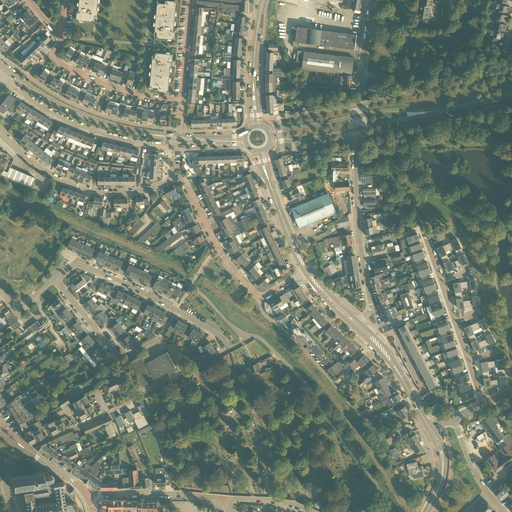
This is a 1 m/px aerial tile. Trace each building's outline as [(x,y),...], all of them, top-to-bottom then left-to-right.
[(79,0),(78,12),(77,12),(76,20),(94,22),(94,17),(97,17),(98,0),(79,0)] [(248,13),(249,0),(241,0),(242,0),(241,6),(241,13),(248,13)] [(347,0),(346,3),(345,9),(347,8),(352,9),(359,11),(361,3),(361,0),(347,0)] [(431,7),(432,0),(421,0),(419,17),(429,19),(430,14),(427,13),(429,7),(431,7)] [(454,0),(446,0),(444,14),(451,15),(454,0)] [(157,38),(167,39),(174,39),(175,31),(174,31),(176,1),(168,1),(165,1),(165,4),(157,3),(155,33),(157,33),(157,38)] [(197,1),(197,4),(217,6),(217,10),(231,13),(240,14),(240,13),(241,13),(241,6),(223,4),(197,1)] [(497,13),(498,13),(502,15),(503,12),(507,13),(508,11),(509,11),(510,7),(506,6),(500,5),(499,10),(498,9),(497,13)] [(206,10),(206,8),(203,8),(196,7),(196,17),(202,17),(203,10),(206,10)] [(21,25),(31,16),(30,16),(31,15),(29,13),(29,14),(27,11),(16,19),(18,22),(21,25)] [(239,16),(240,14),(231,13),(230,16),(239,17),(238,21),(236,21),(235,24),(244,26),(246,17),(239,16)] [(501,21),(505,22),(506,20),(507,16),(502,15),(498,13),(496,18),(495,18),(494,22),(500,23),(501,21)] [(33,25),(32,24),(35,21),(31,16),(21,25),(19,26),(20,28),(24,26),(26,28),(30,26),(30,27),(33,25)] [(204,27),(204,25),(205,18),(202,17),(196,17),(195,26),(204,27)] [(493,31),(494,31),(499,33),(500,30),(504,31),(505,29),(506,25),(500,23),(494,22),(492,21),(491,27),(494,28),(493,31)] [(243,35),(244,26),(235,24),(234,31),(231,30),(226,29),(226,35),(230,35),(233,36),(239,37),(240,34),(243,35)] [(195,26),(194,35),(200,36),(203,36),(204,29),(204,27),(195,26)] [(293,40),(292,46),(299,47),(300,42),(349,49),(350,49),(355,50),(357,35),(297,27),(295,40),(293,40)] [(497,39),(501,40),(502,37),(503,38),(504,34),(499,33),(494,31),(493,36),(491,36),(489,43),(496,45),(497,42),(496,42),(497,39)] [(41,38),(46,44),(50,40),(45,34),(41,38)] [(41,48),(46,44),(41,38),(36,43),(41,48)] [(8,46),(5,42),(4,42),(0,46),(0,48),(4,52),(9,47),(8,46)] [(37,53),(41,48),(36,43),(32,47),(37,53)] [(277,54),(278,45),(269,44),(269,50),(274,51),(274,53),(267,52),(266,61),(273,62),(274,54),(277,54)] [(75,56),(78,51),(71,46),(64,57),(70,60),(73,55),(75,56)] [(242,47),(235,47),(232,46),(231,53),(224,53),(223,57),(234,58),(234,56),(241,56),(242,47)] [(33,57),(37,53),(32,47),(27,51),(33,57)] [(86,54),(81,52),(82,50),(79,49),(78,51),(75,56),(78,58),(75,63),(81,66),(85,57),(86,54)] [(28,61),(33,57),(27,51),(23,56),(28,61)] [(298,51),(296,63),(303,63),(302,71),(352,74),(354,58),(298,51)] [(173,54),(170,54),(155,53),(155,58),(152,58),(150,87),(158,88),(157,91),(168,92),(171,63),(172,63),(173,54)] [(24,66),(28,61),(23,56),(18,60),(24,66)] [(94,59),(91,58),(90,60),(85,57),(81,66),(86,68),(89,63),(92,64),(94,59)] [(230,68),(230,69),(240,69),(241,60),(234,60),(234,58),(223,57),(223,62),(234,62),(234,68),(230,68)] [(98,73),(101,64),(102,62),(97,60),(94,59),(92,64),(94,65),(92,71),(98,73)] [(112,69),(113,67),(115,62),(112,61),(112,62),(110,66),(108,71),(111,72),(109,78),(115,80),(118,71),(112,69)] [(273,68),(273,62),(266,61),(266,70),(272,71),(272,72),(282,72),(282,69),(273,68)] [(108,71),(110,66),(108,64),(107,67),(101,64),(98,73),(103,76),(105,70),(108,71)] [(240,69),(230,69),(229,76),(222,75),(222,79),(233,80),(233,78),(240,78),(240,69)] [(45,80),(48,82),(49,79),(54,72),(51,70),(49,74),(44,71),(40,76),(39,76),(39,77),(42,80),(41,80),(42,80),(44,81),(45,80)] [(125,77),(127,71),(124,70),(124,73),(118,71),(115,80),(120,82),(122,76),(125,77)] [(127,84),(133,85),(135,76),(129,74),(130,72),(127,71),(125,77),(128,78),(127,84)] [(57,74),(54,72),(49,79),(48,82),(50,83),(49,85),(52,86),(51,87),(52,87),(52,86),(55,88),(59,81),(54,78),(57,74)] [(282,77),(282,72),(272,72),(272,74),(266,74),(266,83),(272,83),(276,83),(276,77),(282,77)] [(344,76),(343,86),(351,87),(352,76),(344,76)] [(64,83),(59,81),(55,88),(57,90),(58,90),(60,91),(61,90),(63,91),(69,81),(66,80),(64,83)] [(68,96),(71,97),(75,89),(70,87),(72,83),(69,81),(63,91),(66,93),(65,94),(68,95),(67,96),(68,96)] [(233,91),(240,91),(240,82),(230,82),(230,91),(233,91)] [(276,90),(276,83),(272,83),(266,83),(266,92),(272,92),(275,92),(275,93),(281,93),(281,90),(279,90),(276,90)] [(80,92),(75,89),(71,97),(74,99),(73,99),(74,99),(76,100),(77,98),(80,100),(85,89),(82,88),(80,92)] [(85,104),(88,105),(91,97),(86,95),(88,90),(85,89),(80,100),(83,101),(82,103),(84,104),(85,104)] [(276,97),(279,97),(282,96),(282,93),(281,93),(275,93),(276,95),(273,95),(266,96),(267,105),(277,104),(276,97)] [(10,95),(10,94),(1,106),(0,106),(0,113),(6,119),(10,114),(10,113),(7,110),(16,99),(15,99),(10,95)] [(96,99),(91,97),(88,105),(90,106),(90,107),(91,106),(93,107),(94,106),(97,107),(101,96),(98,95),(96,99)] [(111,113),(114,105),(108,104),(110,99),(106,98),(103,109),(106,110),(105,112),(108,112),(108,113),(111,113)] [(22,112),(26,106),(21,102),(17,108),(22,112)] [(119,107),(114,105),(111,113),(114,114),(114,115),(114,114),(117,115),(117,114),(120,114),(123,103),(120,102),(119,107)] [(129,118),(131,110),(125,109),(127,104),(123,103),(120,114),(124,115),(123,117),(126,117),(126,118),(129,118)] [(274,113),(277,113),(277,114),(280,114),(280,111),(277,111),(276,106),(281,106),(281,103),(277,104),(267,105),(267,113),(274,113)] [(28,115),(32,109),(26,106),(22,112),(28,115)] [(138,119),(141,107),(138,106),(137,111),(131,110),(129,118),(132,119),(132,120),(132,119),(135,119),(135,118),(138,119)] [(149,113),(143,112),(144,108),(141,107),(138,119),(142,119),(141,121),(144,121),(144,122),(144,121),(147,122),(149,113)] [(31,122),(33,118),(37,112),(32,109),(28,115),(26,118),(31,122)] [(154,114),(149,113),(147,122),(150,122),(150,123),(151,123),(151,122),(153,123),(153,121),(157,121),(158,110),(155,109),(154,114)] [(157,121),(158,122),(160,122),(160,123),(162,124),(166,124),(166,122),(167,115),(161,115),(161,110),(158,110),(157,121)] [(42,115),(37,112),(33,118),(38,122),(42,115)] [(43,125),(47,118),(42,115),(38,122),(43,125)] [(47,118),(43,125),(49,128),(53,122),(47,118)] [(63,135),(66,128),(60,126),(59,128),(56,127),(52,134),(57,136),(58,133),(63,135)] [(69,138),(72,131),(66,128),(63,135),(69,138)] [(75,140),(78,133),(72,131),(69,138),(75,140)] [(20,142),(25,146),(29,140),(32,137),(27,133),(26,134),(24,132),(20,137),(22,139),(20,142)] [(81,142),(83,135),(78,133),(75,140),(81,142)] [(81,142),(79,146),(85,148),(86,144),(89,138),(83,135),(81,142)] [(89,138),(86,144),(85,147),(91,149),(92,147),(95,140),(89,138)] [(30,150),(34,144),(29,140),(25,146),(30,150)] [(108,151),(109,144),(103,142),(101,150),(108,151)] [(34,154),(39,148),(34,144),(30,150),(34,154)] [(119,154),(121,147),(115,145),(114,153),(113,156),(118,158),(119,154)] [(125,155),(127,148),(121,147),(119,154),(120,154),(119,157),(125,159),(125,157),(125,155)] [(39,157),(44,152),(39,148),(34,154),(39,157)] [(0,152),(0,175),(1,176),(1,175),(5,177),(30,188),(35,178),(10,167),(13,159),(9,157),(0,152)] [(44,161),(49,155),(44,152),(39,157),(44,161)] [(276,160),(278,168),(284,167),(284,166),(283,161),(286,160),(285,159),(291,157),(290,154),(281,156),(282,158),(276,160)] [(49,155),(44,161),(49,165),(54,159),(49,155)] [(193,157),(193,160),(190,160),(190,168),(196,168),(197,174),(200,174),(199,170),(199,167),(199,164),(199,157),(193,157)] [(336,171),(347,172),(348,162),(332,161),(332,171),(336,171)] [(61,172),(64,165),(58,162),(55,169),(61,172)] [(287,175),(286,171),(293,168),(292,164),(284,166),(284,167),(278,168),(281,177),(287,175)] [(67,174),(70,167),(64,165),(61,172),(67,174)] [(73,176),(75,169),(70,167),(67,174),(73,176)] [(87,174),(86,174),(88,169),(83,167),(81,172),(78,179),(84,181),(87,174)] [(81,172),(75,169),(73,176),(78,179),(81,172)] [(87,174),(84,181),(90,183),(93,176),(87,174)] [(246,182),(253,179),(251,174),(244,176),(246,182)] [(290,176),(288,177),(288,179),(282,181),(285,188),(291,186),(290,181),(296,179),(295,175),(290,176)] [(248,187),(255,185),(253,179),(246,182),(248,187)] [(201,190),(208,186),(205,181),(198,184),(201,190)] [(213,190),(212,188),(215,186),(214,183),(210,185),(208,187),(208,186),(201,190),(204,195),(210,192),(210,191),(213,190)] [(335,191),(350,190),(349,183),(335,184),(335,191)] [(246,191),(247,194),(250,193),(257,190),(255,185),(248,187),(245,188),(246,191)] [(294,193),(298,192),(303,190),(301,185),(296,187),(297,189),(286,193),(288,197),(287,197),(288,199),(289,199),(289,200),(296,198),(294,193)] [(165,194),(168,198),(173,196),(175,200),(181,197),(176,187),(172,189),(173,190),(165,194)] [(62,200),(65,202),(67,197),(69,190),(63,188),(60,195),(64,196),(62,200)] [(73,199),(75,192),(69,190),(67,197),(73,199)] [(250,193),(252,198),(259,196),(257,190),(250,193)] [(206,200),(213,197),(216,196),(219,194),(218,191),(212,195),(210,192),(204,195),(206,200)] [(328,194),(326,194),(325,191),(320,194),(321,197),(291,209),(291,210),(292,210),(295,218),(294,218),(295,220),(296,220),(299,227),(299,229),(336,213),(328,194)] [(78,201),(81,193),(75,192),(73,199),(78,201)] [(81,193),(78,201),(84,203),(87,195),(81,193)] [(150,205),(149,204),(148,199),(144,199),(143,197),(136,198),(137,205),(138,209),(140,208),(140,205),(144,204),(144,206),(150,205)] [(206,200),(209,205),(216,202),(213,197),(206,200)] [(102,208),(103,199),(95,198),(94,203),(88,202),(86,209),(89,210),(91,210),(91,208),(94,208),(94,207),(102,208)] [(254,204),(255,207),(262,204),(260,198),(253,201),(254,204)] [(62,208),(64,204),(65,202),(62,200),(61,199),(60,201),(57,201),(55,206),(62,208)] [(169,213),(172,210),(163,201),(160,203),(169,213)] [(209,205),(212,211),(218,207),(221,206),(225,204),(223,202),(220,204),(218,201),(216,202),(209,205)] [(257,212),(264,210),(262,204),(255,207),(257,212)] [(219,210),(218,207),(212,211),(214,216),(216,215),(221,212),(219,210)] [(174,227),(180,223),(181,223),(185,220),(185,219),(188,218),(189,219),(192,217),(188,208),(181,212),(183,216),(176,219),(177,220),(172,223),(174,227)] [(236,217),(233,212),(232,208),(221,213),(221,212),(216,215),(219,222),(223,230),(231,226),(230,225),(235,223),(236,225),(239,223),(239,222),(236,217)] [(259,218),(266,215),(264,210),(257,212),(259,218)] [(154,220),(158,216),(152,211),(149,214),(154,220)] [(114,218),(114,217),(113,212),(106,212),(105,217),(104,224),(104,227),(103,227),(107,228),(108,218),(114,218)] [(252,220),(253,223),(260,220),(261,223),(268,221),(266,215),(259,218),(256,219),(252,220)] [(348,216),(336,221),(337,228),(350,225),(348,216)] [(174,227),(177,232),(180,230),(182,228),(183,228),(182,226),(187,224),(194,220),(192,217),(189,219),(188,218),(185,219),(185,220),(181,223),(180,223),(175,227),(174,227)] [(382,225),(382,222),(376,223),(376,221),(376,220),(375,220),(372,221),(371,218),(363,220),(364,228),(376,226),(382,225)] [(251,228),(249,224),(248,222),(247,219),(246,219),(243,221),(243,220),(243,221),(242,221),(240,223),(239,222),(239,223),(236,225),(235,223),(230,225),(231,226),(223,230),(226,236),(230,234),(232,237),(228,239),(244,231),(251,228)] [(189,233),(187,234),(189,237),(193,234),(200,231),(196,225),(190,228),(188,229),(190,232),(189,233)] [(263,238),(271,234),(268,226),(259,230),(263,238)] [(379,230),(377,231),(376,226),(364,228),(364,229),(365,235),(366,235),(374,234),(379,232),(379,230)] [(414,236),(407,238),(410,247),(416,245),(416,244),(415,242),(419,240),(417,233),(414,235),(414,236)] [(267,245),(276,241),(275,241),(271,234),(263,238),(264,238),(267,245)] [(319,254),(321,265),(327,263),(324,253),(326,253),(325,247),(326,247),(329,246),(329,244),(333,243),(334,248),(335,251),(345,249),(344,246),(352,244),(350,234),(342,236),(324,240),(324,241),(316,243),(317,249),(318,248),(319,254)] [(192,243),(190,244),(191,247),(204,240),(201,235),(194,239),(193,237),(190,239),(191,240),(192,243)] [(229,249),(240,243),(236,236),(232,238),(226,240),(228,243),(226,244),(229,249)] [(72,250),(76,242),(71,239),(68,245),(67,248),(72,250)] [(455,241),(447,244),(450,250),(454,248),(457,254),(463,251),(458,240),(455,241)] [(271,253),(279,249),(275,242),(276,241),(267,245),(271,253)] [(81,244),(76,242),(72,250),(77,252),(81,244)] [(243,250),(240,244),(240,243),(229,249),(231,254),(233,253),(235,256),(240,252),(243,250)] [(416,245),(410,247),(413,255),(419,253),(418,250),(422,248),(420,243),(416,244),(416,245)] [(85,246),(81,244),(77,252),(82,254),(85,246)] [(373,255),(387,252),(389,252),(388,248),(386,248),(386,247),(384,247),(384,244),(378,245),(379,246),(376,246),(376,249),(372,250),(373,255)] [(440,248),(437,249),(442,260),(448,258),(446,252),(450,250),(447,244),(439,248),(440,248)] [(90,248),(85,246),(82,254),(86,256),(90,248)] [(95,250),(90,248),(86,256),(91,258),(95,250)] [(275,260),(283,256),(282,256),(279,249),(271,253),(267,254),(271,262),(275,260)] [(419,253),(413,255),(416,263),(422,261),(421,258),(425,257),(423,251),(419,253)] [(459,260),(455,261),(458,267),(465,264),(465,263),(468,262),(463,251),(457,254),(459,260)] [(96,260),(101,263),(104,254),(99,252),(97,258),(96,260)] [(239,264),(246,258),(248,256),(246,253),(244,252),(242,254),(240,252),(235,256),(237,258),(235,260),(239,264)] [(101,263),(105,265),(109,256),(104,254),(101,263)] [(105,265),(110,267),(114,258),(109,256),(105,265)] [(278,268),(284,265),(286,264),(282,257),(283,256),(275,260),(278,268)] [(358,274),(356,261),(355,256),(347,257),(348,263),(349,268),(350,275),(358,274)] [(110,267),(115,269),(118,260),(114,258),(110,267)] [(246,269),(251,265),(246,258),(239,264),(243,268),(244,267),(246,269)] [(388,258),(377,260),(379,260),(379,262),(378,263),(374,264),(375,273),(388,270),(387,265),(389,265),(388,258)] [(448,258),(442,260),(447,271),(450,270),(450,271),(458,267),(455,261),(451,263),(448,258)] [(121,268),(123,262),(118,260),(115,269),(119,271),(121,268)] [(422,261),(416,263),(418,271),(429,267),(427,262),(423,264),(422,261)] [(130,276),(134,267),(126,264),(123,269),(126,271),(125,273),(130,276)] [(277,268),(282,278),(286,275),(285,275),(285,274),(290,272),(286,264),(284,265),(278,268),(277,268)] [(250,277),(257,271),(259,269),(256,265),(253,267),(251,265),(246,269),(248,271),(247,273),(250,277)] [(335,273),(331,265),(325,268),(329,276),(335,273)] [(134,278),(139,269),(134,267),(130,276),(134,278)] [(429,267),(418,271),(421,279),(427,277),(426,274),(431,273),(429,267)] [(139,280),(143,272),(139,269),(134,278),(139,280)] [(258,282),(263,277),(257,271),(250,277),(254,281),(256,280),(258,282)] [(148,274),(143,272),(139,280),(144,282),(148,274)] [(378,278),(384,275),(384,273),(374,277),(370,278),(371,285),(379,283),(379,282),(378,278)] [(153,276),(148,274),(144,282),(148,285),(153,276)] [(347,283),(360,280),(358,274),(350,275),(351,281),(350,281),(350,280),(349,279),(346,280),(347,283)] [(77,278),(83,286),(90,280),(91,277),(86,275),(83,277),(81,275),(77,278)] [(386,285),(385,285),(384,283),(394,279),(393,276),(379,282),(379,283),(371,285),(372,288),(372,289),(385,286),(387,285),(386,285)] [(267,278),(265,280),(263,277),(258,282),(260,284),(258,285),(262,290),(265,287),(266,288),(270,285),(269,285),(268,283),(270,281),(267,278)] [(427,277),(421,279),(424,287),(434,284),(432,278),(428,280),(427,277)] [(75,292),(83,286),(77,278),(73,282),(74,284),(70,287),(75,292)] [(162,281),(158,278),(153,287),(158,289),(162,281)] [(353,289),(361,287),(360,280),(347,283),(347,286),(350,285),(351,285),(350,284),(352,283),(353,289)] [(162,292),(167,283),(162,281),(158,289),(162,292)] [(473,281),(465,282),(466,288),(470,287),(471,294),(478,293),(476,281),(473,281)] [(456,284),(454,284),(456,296),(462,295),(461,289),(466,288),(465,282),(456,283),(456,284)] [(96,283),(93,289),(102,293),(107,285),(102,283),(100,285),(96,283)] [(162,292),(167,294),(171,286),(167,283),(162,292)] [(434,284),(424,287),(427,295),(433,293),(432,290),(436,289),(434,284)] [(111,287),(107,285),(102,293),(112,298),(115,292),(110,290),(111,287)] [(382,294),(381,291),(384,290),(384,289),(387,288),(387,285),(385,286),(372,289),(375,297),(382,294)] [(176,288),(171,286),(167,294),(171,297),(176,288)] [(176,288),(171,297),(176,299),(177,296),(180,298),(183,292),(180,290),(182,288),(177,286),(176,288)] [(296,298),(304,293),(299,286),(295,289),(294,288),(295,288),(294,288),(291,290),(296,298)] [(393,293),(391,290),(382,294),(375,297),(378,304),(384,301),(383,299),(387,298),(386,295),(389,294),(393,293)] [(119,301),(123,293),(119,291),(117,293),(115,292),(112,298),(119,301)] [(414,308),(408,292),(400,295),(406,311),(414,308)] [(124,304),(128,295),(123,293),(119,301),(124,304)] [(304,293),(296,298),(301,306),(309,301),(304,293)] [(433,293),(427,295),(429,303),(436,301),(440,300),(438,294),(434,296),(433,293)] [(472,300),(468,301),(469,307),(477,305),(479,304),(478,293),(471,294),(472,300)] [(95,302),(89,295),(89,294),(84,299),(87,303),(85,304),(88,308),(95,302)] [(128,295),(124,304),(128,306),(133,297),(128,295)] [(462,295),(456,296),(457,308),(460,308),(469,307),(468,301),(463,301),(462,295)] [(128,306),(133,308),(137,300),(133,297),(128,306)] [(287,302),(283,297),(281,299),(280,297),(275,300),(280,307),(287,302)] [(48,307),(54,314),(61,308),(59,306),(61,304),(62,303),(58,299),(56,301),(55,300),(53,302),(53,303),(48,307)] [(141,312),(143,306),(141,305),(142,302),(137,300),(133,308),(141,312)] [(278,317),(280,320),(286,317),(283,313),(280,307),(275,300),(270,303),(272,306),(272,307),(271,307),(274,311),(275,310),(279,316),(278,317)] [(376,305),(380,313),(388,310),(386,305),(389,304),(387,300),(385,302),(384,301),(378,304),(376,305)] [(436,301),(429,303),(432,312),(443,308),(441,303),(437,304),(436,301)] [(94,311),(95,313),(104,306),(101,304),(98,306),(95,302),(88,308),(91,313),(94,311)] [(310,314),(316,309),(312,304),(307,309),(310,314)] [(148,315),(152,307),(148,305),(146,307),(143,306),(141,312),(148,315)] [(95,317),(98,321),(106,315),(103,312),(106,309),(104,306),(95,313),(97,315),(95,317)] [(152,307),(148,315),(153,318),(157,309),(152,307)] [(388,310),(380,313),(385,323),(398,316),(397,312),(396,312),(395,310),(395,309),(394,307),(388,310)] [(62,318),(69,312),(66,308),(63,310),(61,308),(54,314),(59,320),(62,318)] [(443,308),(432,312),(435,320),(441,317),(440,315),(445,313),(443,308)] [(162,311),(157,309),(153,318),(158,320),(162,311)] [(314,318),(320,313),(316,309),(310,314),(314,318)] [(165,324),(168,318),(165,316),(166,314),(162,311),(158,320),(165,324)] [(17,320),(11,312),(7,315),(6,316),(5,317),(11,325),(17,320)] [(59,320),(67,325),(74,320),(72,317),(73,316),(69,312),(62,318),(59,320)] [(318,323),(324,318),(320,313),(314,318),(318,323)] [(109,319),(106,315),(98,321),(102,325),(104,324),(106,326),(114,319),(112,316),(109,319)] [(441,317),(435,320),(438,328),(448,324),(446,319),(442,320),(441,317)] [(324,318),(318,323),(322,327),(328,322),(324,318)] [(308,334),(304,330),(299,324),(294,319),(291,323),(293,325),(295,325),(296,326),(291,331),(296,336),(298,338),(300,337),(302,340),(305,343),(311,338),(308,334)] [(14,330),(21,325),(19,327),(21,325),(17,320),(11,325),(10,326),(13,331),(14,330)] [(69,327),(73,331),(80,325),(77,321),(76,322),(74,320),(67,325),(69,328),(69,327)] [(114,332),(122,326),(116,320),(111,324),(113,326),(111,328),(114,332)] [(174,321),(171,327),(178,331),(183,323),(179,320),(177,323),(174,321)] [(482,320),(475,324),(477,329),(481,327),(484,333),(490,330),(485,320),(483,321),(482,320)] [(41,326),(37,321),(28,328),(32,333),(37,330),(41,327),(41,326)] [(47,329),(50,327),(46,322),(41,326),(41,327),(37,330),(40,334),(47,329)] [(186,335),(189,330),(186,328),(188,326),(183,323),(178,331),(186,335)] [(448,324),(438,328),(441,336),(447,333),(446,331),(450,329),(448,324)] [(467,328),(465,329),(470,340),(476,337),(473,331),(477,329),(475,324),(467,327),(467,328)] [(17,334),(24,330),(21,325),(14,330),(17,334)] [(83,329),(80,325),(73,331),(76,335),(74,337),(76,340),(81,336),(79,333),(83,329)] [(406,325),(398,329),(401,334),(404,332),(405,335),(410,332),(406,325)] [(127,333),(122,326),(114,332),(118,336),(120,335),(122,337),(127,333)] [(330,335),(335,330),(331,326),(326,331),(330,335)] [(193,340),(198,332),(193,329),(192,331),(189,330),(186,335),(193,340)] [(335,339),(340,334),(335,330),(330,335),(335,339)] [(487,339),(482,341),(485,347),(493,343),(495,341),(490,330),(484,333),(487,339)] [(193,340),(200,344),(205,339),(201,337),(202,334),(198,332),(193,340)] [(407,337),(404,339),(406,344),(414,340),(410,332),(405,335),(407,337)] [(132,339),(127,333),(122,337),(124,340),(122,341),(125,346),(132,339)] [(447,333),(441,336),(443,344),(454,340),(452,335),(448,336),(447,333)] [(83,344),(84,345),(91,339),(87,334),(83,338),(81,336),(76,340),(78,343),(80,341),(83,344)] [(339,343),(344,338),(340,334),(335,339),(339,343)] [(476,337),(470,340),(475,351),(477,350),(485,347),(482,341),(478,343),(476,337)] [(132,339),(125,346),(128,350),(131,348),(133,350),(140,345),(134,338),(132,339)] [(321,349),(317,345),(311,338),(305,343),(311,350),(316,355),(320,360),(325,365),(328,362),(331,360),(326,355),(322,350),(321,349)] [(341,350),(349,342),(344,338),(339,343),(337,345),(334,349),(336,350),(339,347),(341,350)] [(91,339),(84,345),(83,344),(81,346),(86,353),(94,347),(92,345),(94,343),(91,339)] [(204,352),(213,347),(210,343),(208,344),(205,339),(200,344),(204,352)] [(414,340),(406,344),(409,349),(412,347),(413,350),(418,347),(414,340)] [(454,340),(443,344),(446,352),(452,350),(451,347),(456,345),(454,340)] [(343,356),(353,346),(349,342),(341,350),(343,351),(337,359),(340,361),(342,359),(341,358),(343,356)] [(345,358),(350,353),(352,355),(357,350),(353,346),(343,356),(345,358)] [(86,353),(92,360),(102,352),(98,348),(96,350),(94,347),(86,353)] [(207,356),(215,352),(213,347),(204,352),(207,356)] [(414,353),(411,354),(414,359),(422,355),(418,347),(413,350),(414,353)] [(452,350),(446,352),(449,360),(455,358),(454,355),(459,354),(457,348),(452,350)] [(102,352),(92,360),(97,366),(104,361),(102,358),(103,357),(105,356),(102,352)] [(142,357),(130,364),(128,363),(129,364),(131,367),(133,369),(135,372),(136,374),(137,377),(139,380),(140,383),(140,386),(141,386),(140,385),(153,378),(154,380),(176,368),(168,352),(155,359),(154,359),(152,360),(149,354),(142,357)] [(74,359),(70,354),(65,358),(69,362),(74,359)] [(355,359),(352,362),(348,365),(353,370),(359,365),(361,367),(369,360),(364,355),(357,361),(355,359)] [(422,355),(414,359),(417,364),(420,363),(421,365),(426,362),(422,355)] [(455,358),(449,360),(452,368),(462,364),(460,359),(456,361),(455,358)] [(343,369),(341,366),(345,363),(342,359),(340,361),(338,362),(335,364),(328,369),(333,376),(343,369)] [(500,360),(492,361),(493,368),(498,367),(499,373),(505,372),(503,360),(500,361),(500,360)] [(484,363),(481,364),(483,376),(489,375),(488,368),(493,368),(492,361),(484,363)] [(9,373),(6,369),(10,366),(7,362),(3,365),(2,364),(0,365),(0,377),(2,377),(3,379),(4,379),(10,374),(9,373)] [(422,368),(419,369),(422,374),(430,370),(426,362),(421,365),(422,368)] [(261,370),(258,363),(256,364),(251,366),(253,373),(259,371),(258,371),(261,370)] [(462,364),(452,368),(455,376),(461,374),(460,371),(464,370),(462,364)] [(363,386),(370,381),(372,379),(370,377),(377,370),(373,365),(364,373),(366,376),(361,380),(362,382),(358,384),(361,388),(363,386)] [(430,370),(422,374),(424,379),(427,378),(429,380),(434,378),(430,370)] [(500,379),(495,380),(496,386),(504,385),(504,384),(507,384),(505,372),(499,373),(500,379)] [(461,374),(455,376),(457,384),(464,382),(468,381),(466,375),(462,377),(461,374)] [(489,375),(483,376),(485,387),(487,387),(488,388),(496,386),(495,380),(490,381),(489,375)] [(117,376),(104,383),(109,392),(122,385),(117,376)] [(378,388),(386,383),(383,378),(375,382),(378,388)] [(430,383),(427,384),(430,389),(438,385),(434,378),(429,380),(430,383)] [(342,390),(348,385),(345,382),(339,386),(342,390)] [(464,382),(457,384),(460,392),(466,390),(466,391),(471,389),(469,384),(465,385),(464,382)] [(0,394),(10,387),(7,383),(0,388),(0,394)] [(380,393),(389,389),(386,383),(378,388),(380,393)] [(13,390),(17,387),(15,384),(10,387),(0,394),(0,407),(11,399),(7,394),(9,393),(12,396),(14,394),(12,391),(13,390)] [(389,389),(380,393),(383,398),(392,394),(389,389)] [(466,390),(460,392),(463,401),(470,398),(471,400),(474,398),(472,392),(467,393),(466,391),(466,390)] [(392,404),(394,407),(397,406),(396,406),(401,403),(399,400),(401,399),(399,394),(386,400),(382,403),(383,405),(386,404),(388,407),(392,405),(391,404),(392,404)] [(12,404),(22,398),(20,395),(6,404),(8,408),(13,405),(12,404)] [(26,403),(31,400),(28,395),(23,398),(23,397),(22,398),(12,404),(13,405),(8,408),(9,409),(10,411),(11,412),(12,413),(23,405),(20,402),(24,399),(26,403)] [(52,415),(70,404),(65,395),(57,400),(58,403),(46,410),(49,416),(52,415)] [(89,401),(87,398),(85,395),(72,403),(80,419),(86,416),(86,415),(94,411),(91,405),(88,401),(89,401)] [(372,400),(370,401),(369,399),(365,401),(367,410),(373,407),(374,406),(380,403),(379,401),(374,404),(373,401),(372,400)] [(430,406),(434,413),(442,409),(439,402),(430,406)] [(30,408),(28,405),(26,403),(23,405),(12,413),(15,418),(27,410),(30,408)] [(70,410),(72,409),(70,405),(71,404),(70,404),(52,415),(54,420),(42,426),(41,423),(38,424),(39,426),(23,432),(30,444),(44,437),(40,431),(39,429),(42,427),(44,429),(46,428),(45,426),(47,425),(49,429),(52,435),(58,432),(58,430),(62,428),(63,429),(63,427),(66,426),(62,420),(62,421),(60,416),(64,414),(67,418),(73,415),(70,410)] [(139,411),(136,413),(143,427),(148,424),(143,415),(148,413),(144,404),(137,407),(139,411)] [(226,416),(232,415),(232,414),(231,415),(230,413),(231,413),(231,412),(232,412),(233,411),(233,410),(233,409),(232,408),(231,407),(230,407),(229,407),(229,406),(228,406),(228,405),(227,405),(226,405),(225,406),(224,407),(224,408),(224,409),(223,409),(223,410),(222,410),(222,411),(222,412),(223,413),(223,414),(224,414),(225,414),(226,414),(227,416),(225,416),(226,416)] [(392,413),(397,410),(402,419),(410,415),(405,406),(398,410),(397,406),(394,407),(390,409),(392,413)] [(31,417),(32,417),(37,415),(33,410),(31,407),(30,408),(27,410),(15,418),(15,419),(16,421),(17,421),(19,424),(28,419),(31,417)] [(131,411),(124,414),(126,418),(127,418),(129,423),(134,420),(138,429),(143,427),(136,413),(133,415),(131,411)] [(19,424),(23,432),(39,426),(38,424),(41,423),(42,426),(54,420),(52,415),(49,416),(39,421),(34,423),(32,417),(31,417),(28,419),(19,424)] [(121,415),(115,419),(119,427),(124,425),(128,433),(133,431),(129,423),(127,418),(126,418),(123,419),(121,415)] [(501,439),(505,436),(507,434),(493,415),(481,423),(495,443),(494,444),(502,439),(501,439)] [(110,416),(82,427),(85,434),(113,422),(110,416)] [(73,434),(72,432),(62,436),(58,438),(41,445),(35,448),(35,449),(48,458),(54,449),(70,441),(76,439),(79,437),(77,433),(73,434)] [(401,451),(419,441),(416,434),(412,436),(410,432),(403,435),(405,440),(402,442),(403,443),(390,450),(393,456),(398,453),(401,451)] [(506,444),(502,447),(500,449),(504,455),(501,457),(503,460),(502,461),(501,462),(499,459),(497,461),(499,463),(503,468),(511,461),(511,460),(511,449),(510,447),(511,445),(511,439),(508,434),(506,436),(505,436),(501,439),(502,439),(506,444)] [(69,446),(71,445),(70,441),(54,449),(48,458),(52,460),(58,451),(60,453),(61,451),(69,448),(69,446)] [(416,453),(423,449),(419,441),(401,451),(403,457),(413,452),(412,450),(414,449),(416,453)] [(63,454),(70,451),(77,448),(80,446),(79,442),(76,443),(71,445),(69,446),(69,448),(61,451),(60,453),(58,451),(52,460),(56,463),(63,454)] [(487,445),(480,450),(487,460),(493,455),(494,455),(487,445)] [(71,452),(70,451),(63,454),(56,463),(61,466),(67,457),(82,450),(80,446),(77,448),(78,449),(71,452)] [(78,456),(87,452),(90,450),(89,447),(82,450),(67,457),(61,466),(66,469),(71,461),(72,460),(70,459),(78,456)] [(92,466),(101,457),(99,453),(88,461),(77,477),(82,480),(92,466)] [(398,453),(393,456),(389,458),(392,463),(392,464),(396,463),(396,460),(401,458),(398,453)] [(97,470),(96,470),(103,460),(103,455),(101,457),(92,466),(82,480),(87,484),(97,470)] [(503,468),(499,463),(497,461),(493,455),(487,460),(486,460),(495,473),(503,468)] [(83,458),(81,457),(80,456),(72,460),(75,459),(73,462),(71,461),(66,469),(72,474),(78,465),(83,458)] [(88,461),(85,460),(83,458),(78,465),(72,474),(77,477),(88,461)] [(129,489),(141,488),(141,483),(138,483),(137,470),(139,470),(139,461),(138,460),(134,462),(137,470),(128,471),(129,489)] [(409,475),(413,474),(414,479),(425,477),(423,466),(418,467),(417,462),(406,464),(409,475)] [(169,472),(166,465),(165,465),(163,465),(163,473),(156,473),(157,478),(157,486),(166,485),(165,479),(171,479),(169,472)] [(129,489),(128,471),(127,471),(127,469),(119,469),(114,470),(114,478),(122,478),(122,485),(119,485),(119,489),(122,489),(123,489),(128,489),(129,489)] [(24,496),(24,500),(25,500),(26,511),(68,511),(68,509),(76,508),(76,504),(75,504),(75,505),(70,505),(68,506),(65,506),(63,487),(65,485),(65,482),(63,481),(54,476),(53,476),(51,475),(52,474),(51,474),(49,474),(49,473),(48,473),(48,472),(46,473),(46,472),(47,472),(47,471),(46,471),(46,472),(43,472),(42,470),(42,471),(39,472),(39,471),(38,471),(38,472),(35,472),(35,471),(35,472),(32,473),(32,472),(31,472),(31,473),(29,473),(29,472),(28,472),(28,473),(25,474),(25,473),(25,474),(22,474),(22,473),(20,472),(18,472),(17,474),(17,476),(13,477),(12,476),(11,477),(12,477),(14,490),(13,491),(14,491),(15,491),(19,490),(19,492),(20,492),(20,491),(24,490),(24,496)] [(92,487),(98,478),(96,477),(99,472),(97,470),(87,484),(92,487)] [(102,481),(104,477),(105,474),(102,472),(101,475),(100,474),(98,478),(92,487),(100,490),(100,484),(102,481)] [(141,483),(141,488),(149,487),(148,478),(141,478),(141,483)] [(116,483),(110,483),(110,481),(108,482),(108,483),(100,484),(100,490),(113,490),(119,489),(119,490),(119,489),(119,485),(116,486),(116,483)] [(506,487),(502,484),(501,484),(493,491),(497,497),(504,490),(503,489),(506,487)] [(501,501),(509,494),(506,491),(506,492),(504,490),(497,497),(499,498),(501,501)] [(109,511),(109,508),(109,501),(101,501),(100,502),(100,507),(100,508),(102,511),(108,511),(109,511)] [(118,511),(118,501),(109,501),(109,508),(109,511),(108,511),(118,511)] [(126,511),(126,501),(118,501),(118,511),(126,511)] [(483,506),(487,511),(490,511),(493,509),(487,502),(483,506)] [(145,508),(145,503),(139,503),(138,511),(137,511),(136,511),(147,511),(148,511),(146,511),(146,508),(145,508)] [(156,511),(157,504),(145,503),(145,508),(146,508),(146,511),(148,511),(147,511),(156,511)]
